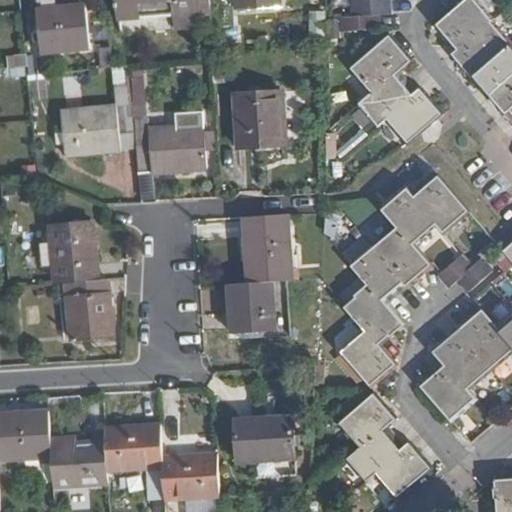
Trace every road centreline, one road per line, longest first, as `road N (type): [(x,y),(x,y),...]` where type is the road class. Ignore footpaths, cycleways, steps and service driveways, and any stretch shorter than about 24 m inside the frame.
road 1 (residential): [(0,380),(180,369),(168,216),(301,209)]
road 2 (residential): [(511,173),(419,35),(423,0)]
